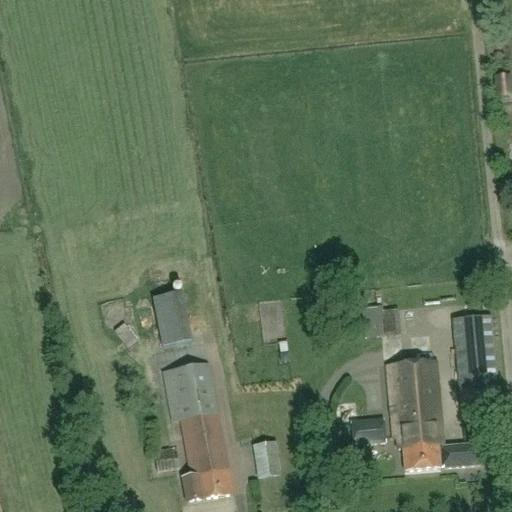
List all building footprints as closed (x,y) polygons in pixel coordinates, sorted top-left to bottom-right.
[(510,98),(510,88),(495,89),(496,99),(510,98)] [(162,350),(191,344),(181,296),(152,302),(162,350)] [(382,314),(381,309),(361,311),(363,341),(399,338),(397,313),(382,314)] [(461,423),(496,420),(502,420),(493,318),(452,322),(452,330),(458,382),(458,386),(461,423)] [(139,346),(123,323),(113,332),(130,354),(139,346)] [(444,451),(435,365),(386,370),(393,441),(397,440),(398,451),(402,451),(404,474),(440,471),(440,469),(442,469),(442,472),(479,468),(477,448),(444,451)] [(231,497),(208,366),(162,375),(171,425),(179,424),(189,479),(181,481),(185,505),(231,497)] [(353,449),(386,446),(384,421),(351,424),(353,449)] [(258,481),(280,477),(275,446),(253,449),(258,481)] [(157,475),(178,471),(175,453),(154,457),(157,475)]
